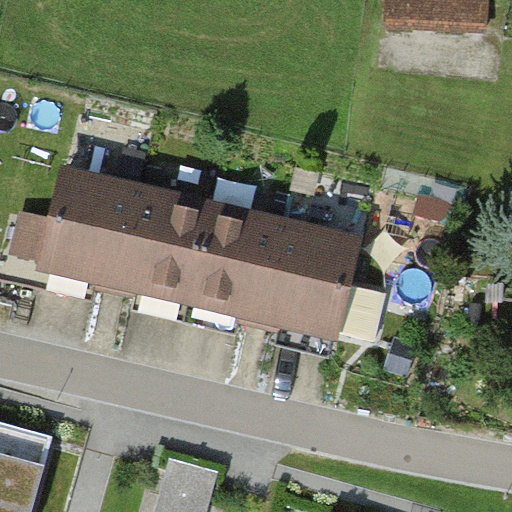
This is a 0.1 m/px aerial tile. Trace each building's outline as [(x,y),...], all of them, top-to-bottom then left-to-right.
[(488,0),(387,0),(386,28),(487,33),(488,0)] [(54,223),(41,278),(97,291),(101,278),(139,287),(136,299),(242,324),(245,312),(282,321),(279,332),(334,345),(336,333),(375,342),(387,294),(348,285),(357,245),(66,176),(54,223)] [(0,268),(41,278),(54,223),(11,213),(0,257),(0,268)] [(33,511),(52,448),(0,433),(0,511),(33,511)] [(209,511),(220,474),(171,461),(156,511),(209,511)]
